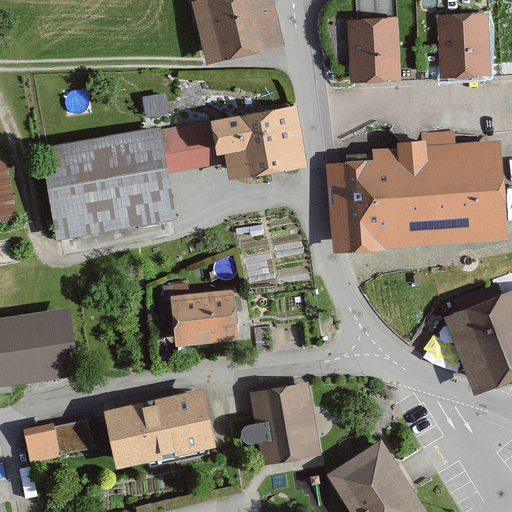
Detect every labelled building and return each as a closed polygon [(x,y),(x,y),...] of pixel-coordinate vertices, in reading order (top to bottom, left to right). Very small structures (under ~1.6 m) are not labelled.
[(270,0),(222,0),(195,7),(209,63),(282,44),(270,0)] [(440,78),(488,75),(484,14),(436,16),(440,78)] [(351,84),(399,81),(395,19),(347,22),(351,84)] [(165,94),(145,97),(147,118),(168,115),(165,94)] [(198,127),(156,135),(155,132),(38,152),(54,243),(171,222),(163,176),(218,166),(216,157),(223,155),(228,183),(306,169),(295,107),(210,122),(213,141),(201,144),(198,127)] [(333,254),(504,244),(499,143),(454,146),(453,135),(421,137),(421,143),(395,144),(396,149),(372,151),(372,161),(328,164),(333,254)] [(12,159),(0,161),(0,221),(21,218),(12,159)] [(511,285),(482,298),(444,314),(474,385),(511,369),(511,368),(511,285)] [(170,297),(175,347),(236,342),(232,292),(170,297)] [(0,321),(0,386),(77,375),(68,312),(0,321)] [(258,442),(261,465),(319,457),(309,385),(249,393),(254,425),(240,427),(243,444),(258,442)] [(117,471),(215,448),(201,390),(103,413),(117,471)] [(90,413),(26,421),(31,456),(94,449),(90,413)] [(328,474),(351,511),(424,511),(404,478),(381,441),(328,474)]
